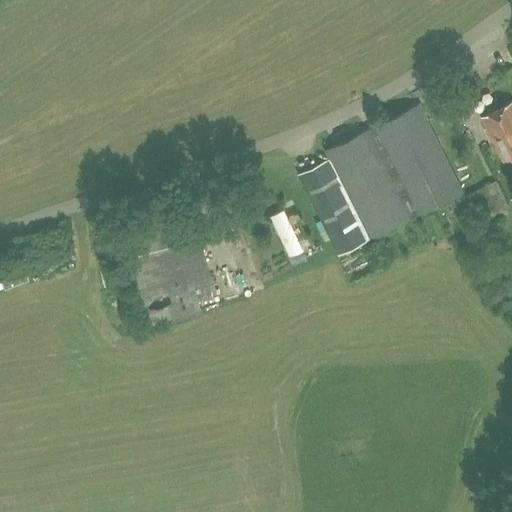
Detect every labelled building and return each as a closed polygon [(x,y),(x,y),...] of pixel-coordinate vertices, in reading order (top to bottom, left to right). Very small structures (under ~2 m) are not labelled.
[(490,142),(495,141),(504,160),(511,155),(511,100),(482,115),(487,125),(483,128),(490,142)] [(338,253),(463,191),(419,103),(325,149),(329,158),(298,173),(338,253)] [(508,202),(503,190),(498,180),(450,203),(461,225),(508,202)] [(204,311),(169,203),(108,223),(143,330),(204,311)] [(32,272),(1,278),(3,287),(34,281),(32,272)]
